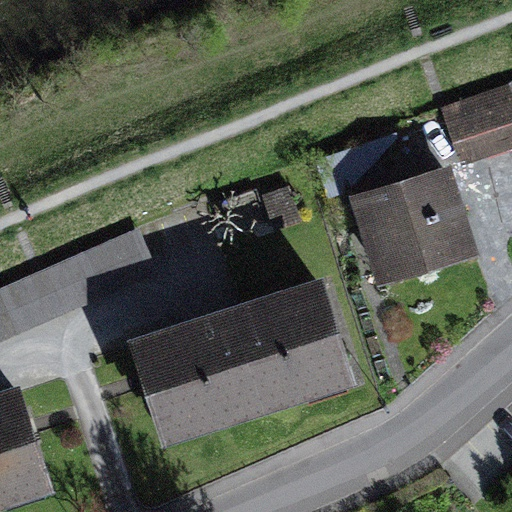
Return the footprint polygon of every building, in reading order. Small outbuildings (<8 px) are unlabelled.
[(511,83),(441,109),(463,168),(511,150),(511,83)] [(479,257),(452,167),(349,199),(377,290),(479,257)] [(291,188),(262,197),(274,233),(302,224),(291,188)] [(140,230),(0,290),(0,345),(160,275),(140,230)] [(163,453),(355,389),(323,282),(127,344),(163,453)] [(0,511),(9,511),(56,497),(21,390),(0,396),(0,511)]
